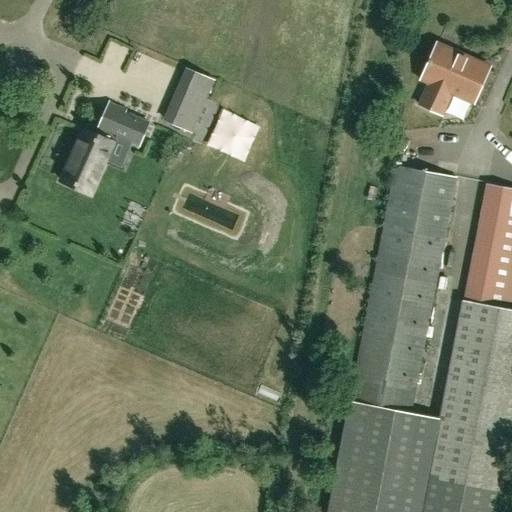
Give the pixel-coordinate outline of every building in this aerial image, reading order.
[(474,103),(490,67),(437,43),(421,79),(422,80),(422,78),(430,82),(420,104),(442,114),(452,92),(474,101),(473,102),(474,103)] [(190,132),(205,98),(213,79),(189,69),(181,88),(177,96),(166,121),(183,129),(190,132)] [(127,109),(108,101),(96,129),(99,130),(97,134),(81,127),(57,182),(92,197),(107,162),(118,138),(131,144),(139,147),(150,122),(126,111),(127,109)] [(455,177),(396,165),(351,396),(411,408),(455,177)] [(511,309),(510,309),(511,300),(511,187),(487,183),(464,300),(463,300),(428,477),(500,491),(511,432),(511,309)] [(439,419),(409,413),(351,402),(341,453),(328,511),(496,511),(500,491),(461,484),(428,477),(439,419)]
